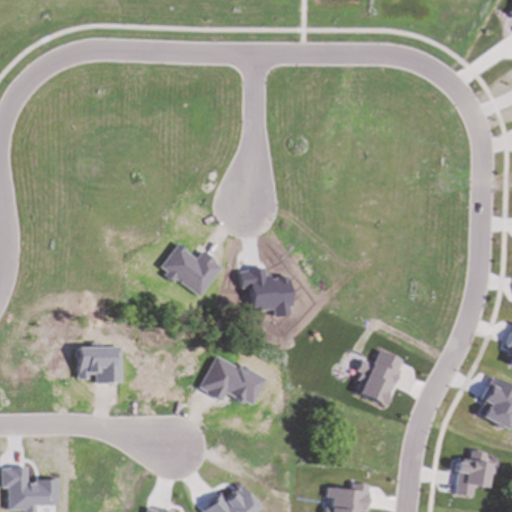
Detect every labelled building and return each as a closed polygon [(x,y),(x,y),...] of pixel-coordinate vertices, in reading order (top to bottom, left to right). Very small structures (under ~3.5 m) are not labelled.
[(248,312),(269,310),(269,318),(287,316),(283,277),(261,279),(260,269),(235,271),(237,289),(245,288),(248,312)] [(511,368),(511,324),(509,324),(500,347),(508,350),(502,365),(511,368)] [(397,359),(372,351),(365,374),(356,371),(353,382),(357,383),(353,397),(382,406),(397,359)] [(511,405),(511,390),(488,378),(476,401),(483,405),(476,418),(499,430),(511,405)] [(466,498),(468,487),(481,489),(484,464),(479,463),(480,453),(465,452),(464,460),(452,459),(450,473),(452,473),(449,496),(466,498)] [(357,511),(358,511),(361,511),(364,486),(346,484),(346,491),(323,488),(322,499),(327,500),(326,508),(321,507),(320,511),(357,511)] [(251,511),(255,509),(236,487),(220,500),(216,495),(196,511),(251,511)]
